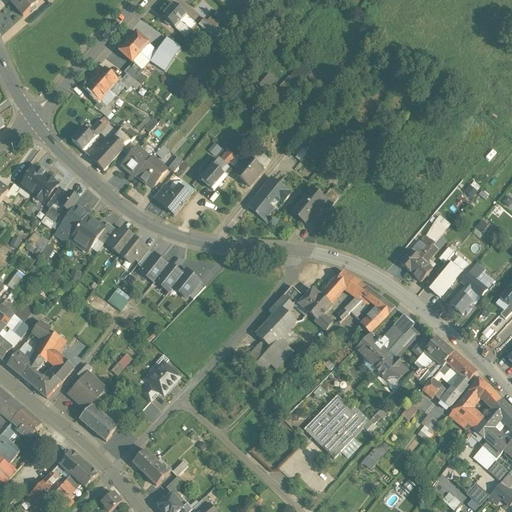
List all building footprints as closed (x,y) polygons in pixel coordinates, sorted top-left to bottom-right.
[(38,0),(10,0),(9,1),(23,16),(40,1),(38,0)] [(173,5),(162,17),(167,22),(165,24),(168,26),(170,25),(184,38),(196,25),(186,17),(186,16),(173,5)] [(218,24),(210,17),(207,21),(215,28),(218,24)] [(214,28),(204,19),(199,25),(209,34),(214,28)] [(214,28),(209,34),(214,38),(219,32),(214,28)] [(150,45),(137,33),(128,43),(141,54),(150,45)] [(150,63),(164,73),(181,48),(167,39),(150,63)] [(141,54),(128,43),(119,52),(132,64),(133,62),(141,54)] [(149,61),(141,54),(133,62),(141,69),(142,68),(149,61)] [(132,64),(124,73),(141,85),(146,78),(141,74),(144,70),(142,68),(141,69),(133,62),(132,64)] [(303,79),(311,72),(302,62),(294,70),(303,79)] [(104,68),(95,78),(109,91),(120,78),(113,72),(111,74),(104,68)] [(270,73),(259,84),(266,91),(277,80),(270,73)] [(109,91),(95,78),(86,89),(92,95),(91,97),(98,103),(109,91)] [(108,124),(103,118),(91,131),(92,132),(93,132),(97,136),(100,133),(105,137),(113,128),(108,125),(108,124)] [(153,119),(144,128),(150,134),(159,124),(153,119)] [(84,127),(72,140),(82,150),(97,136),(93,132),(92,132),(91,134),(84,127)] [(113,128),(105,137),(109,141),(114,136),(126,148),(135,138),(122,128),(118,132),(113,128)] [(109,141),(92,160),(103,171),(126,148),(114,136),(109,141)] [(215,157),(222,149),(215,143),(208,151),(215,157)] [(234,145),(219,161),(226,167),(240,151),(234,145)] [(151,160),(138,149),(122,166),(135,178),(136,177),(151,160)] [(177,158),(168,169),(174,174),(183,163),(177,158)] [(246,158),(240,165),(241,166),(234,175),(250,187),(261,173),(255,168),(256,166),(246,158)] [(151,160),(136,177),(145,185),(147,183),(150,186),(153,183),(155,185),(167,172),(152,159),(151,160)] [(219,161),(213,168),(202,180),(214,191),(225,178),(219,173),(226,167),(219,161)] [(33,166),(20,185),(32,193),(45,174),(33,166)] [(226,167),(219,173),(225,178),(231,171),(226,167)] [(32,193),(31,194),(33,196),(32,197),(33,201),(36,203),(40,203),(41,201),(43,203),(54,189),(57,183),(45,174),(32,193)] [(10,187),(14,178),(9,176),(6,185),(10,187)] [(290,195),(271,180),(261,192),(262,193),(258,197),(249,208),(257,214),(255,215),(258,217),(259,216),(264,220),(274,209),(269,204),(275,197),(283,203),(290,195)] [(9,191),(6,195),(13,199),(20,188),(14,183),(9,191)] [(0,184),(0,203),(6,195),(9,191),(0,184)] [(164,185),(154,197),(164,205),(174,193),(164,185)] [(164,205),(163,206),(174,215),(190,197),(179,188),(174,193),(164,205)] [(60,194),(54,189),(43,203),(50,207),(51,206),(60,194)] [(323,200),(311,190),(293,212),(308,224),(324,203),(325,202),(323,200)] [(69,191),(59,204),(65,208),(69,211),(79,198),(69,191)] [(330,191),(323,200),(325,202),(324,203),(331,208),(339,198),(330,191)] [(86,203),(79,198),(54,234),(60,238),(63,234),(70,239),(86,216),(89,213),(82,208),(86,203)] [(501,207),(493,201),(489,205),(497,212),(501,207)] [(61,213),(51,206),(50,207),(47,211),(57,218),(61,213)] [(57,218),(55,221),(60,225),(69,211),(65,208),(57,218)] [(86,216),(70,239),(78,244),(81,241),(91,248),(97,239),(105,229),(103,228),(86,216)] [(113,228),(106,224),(103,228),(105,229),(97,239),(104,243),(104,242),(113,228)] [(434,224),(426,237),(435,244),(445,233),(434,224)] [(118,233),(113,228),(104,242),(108,245),(118,233)] [(118,233),(108,245),(119,254),(133,237),(122,228),(118,233)] [(21,237),(15,234),(10,244),(16,247),(21,237)] [(143,246),(133,237),(119,254),(130,264),(134,259),(133,258),(143,246)] [(433,247),(435,244),(425,237),(419,244),(422,246),(418,252),(415,249),(412,253),(422,261),(433,247)] [(45,245),(38,255),(45,260),(52,250),(45,245)] [(143,246),(133,258),(134,259),(139,263),(148,251),(143,246)] [(433,247),(422,261),(426,265),(438,251),(433,247)] [(447,248),(438,259),(444,263),(453,253),(447,248)] [(138,264),(143,268),(153,255),(148,251),(139,263),(138,264)] [(410,252),(400,264),(411,273),(422,261),(410,252)] [(143,268),(140,271),(154,282),(156,280),(168,265),(153,254),(153,255),(143,268)] [(460,256),(454,263),(463,271),(469,264),(460,256)] [(422,261),(411,273),(421,282),(432,270),(422,261)] [(436,275),(440,279),(452,265),(448,261),(436,275)] [(183,275),(169,264),(168,265),(156,280),(170,291),(173,287),(183,275)] [(430,291),(440,299),(462,272),(453,264),(452,265),(440,279),(430,291)] [(11,269),(3,279),(9,284),(17,273),(11,269)] [(173,287),(187,298),(189,296),(200,282),(201,281),(186,270),(183,275),(173,287)] [(366,289),(344,272),(336,280),(334,279),(332,282),(341,289),(356,298),(358,300),(362,295),(366,289)] [(487,291),(468,275),(460,283),(465,287),(466,286),(471,290),(481,298),(487,291)] [(205,286),(200,282),(189,296),(194,300),(205,286)] [(341,289),(332,282),(319,297),(327,304),(337,294),(341,289)] [(511,284),(500,299),(506,303),(505,304),(506,305),(507,304),(508,305),(511,308),(511,307),(511,284)] [(281,297),(301,316),(305,312),(319,297),(308,287),(301,295),(292,286),(281,297)] [(465,287),(459,294),(464,298),(471,290),(466,286),(465,287)] [(121,311),(131,298),(118,288),(108,301),(121,311)] [(394,309),(367,288),(366,289),(362,295),(371,303),(376,308),(360,324),(369,334),(394,309)] [(459,294),(450,306),(462,316),(464,313),(467,315),(472,309),(469,307),(472,304),(464,298),(459,294)] [(362,295),(358,300),(360,302),(350,312),(355,319),(367,307),(371,303),(362,295)] [(301,316),(281,297),(267,312),(270,316),(254,334),(262,342),(244,360),(252,368),(289,329),(301,316)] [(327,304),(319,297),(305,312),(315,321),(320,316),(329,306),(327,304)] [(343,311),(337,317),(341,321),(350,312),(360,302),(358,300),(356,298),(343,311)] [(16,315),(25,322),(34,311),(25,304),(16,315)] [(508,305),(500,315),(505,320),(511,313),(511,307),(511,308),(508,305)] [(0,323),(2,324),(10,314),(1,308),(0,309),(0,323)] [(10,314),(2,324),(0,325),(0,331),(3,334),(6,329),(15,317),(10,314)] [(315,321),(314,322),(325,331),(331,325),(320,316),(315,321)] [(397,324),(381,341),(379,340),(377,339),(376,339),(375,340),(369,335),(353,351),(374,371),(381,364),(388,355),(389,354),(401,339),(411,329),(414,325),(402,316),(396,322),(397,324)] [(29,329),(15,317),(6,329),(20,340),(29,329)] [(51,330),(40,323),(32,334),(44,342),(50,332),(51,330)] [(289,329),(252,368),(259,375),(268,365),(273,370),(292,350),(288,346),(297,336),(295,334),(290,330),(289,329)] [(418,336),(411,329),(401,339),(389,354),(396,360),(397,359),(418,336)] [(44,342),(34,357),(44,363),(45,363),(47,360),(56,368),(67,377),(74,369),(53,351),(60,339),(50,332),(44,342)] [(429,347),(425,352),(433,360),(443,369),(446,365),(445,364),(454,354),(437,338),(429,347)] [(0,339),(0,361),(2,363),(12,349),(0,339)] [(429,347),(423,340),(413,351),(420,359),(425,352),(429,347)] [(18,353),(8,367),(21,378),(30,364),(18,353)] [(396,360),(389,354),(388,355),(381,364),(374,371),(386,381),(388,380),(390,379),(393,379),(396,379),(398,381),(406,372),(400,365),(400,362),(397,359),(396,360)] [(454,354),(445,364),(446,365),(451,369),(456,373),(465,363),(454,354)] [(163,356),(155,366),(159,369),(162,366),(165,365),(165,366),(169,362),(163,356)] [(44,363),(34,357),(31,362),(41,368),(44,363)] [(120,363),(114,357),(107,365),(114,370),(120,363)] [(440,373),(443,369),(433,360),(424,370),(419,371),(413,377),(418,381),(419,380),(428,387),(433,380),(440,373)] [(41,368),(31,362),(30,364),(21,378),(31,386),(37,379),(35,378),(41,368)] [(476,373),(465,363),(456,373),(461,377),(468,383),(476,373)] [(86,365),(76,376),(81,380),(88,372),(88,373),(90,370),(86,365)] [(155,376),(152,376),(149,380),(149,383),(163,397),(180,379),(165,366),(165,365),(162,366),(159,369),(159,372),(155,376)] [(443,369),(440,373),(444,377),(451,369),(446,365),(443,369)] [(67,377),(56,368),(50,375),(60,385),(61,385),(67,377)] [(81,380),(67,395),(86,413),(91,407),(101,396),(101,395),(105,392),(106,390),(88,373),(88,372),(81,380)] [(50,375),(43,384),(37,379),(31,386),(47,400),(60,385),(50,375)] [(461,377),(454,385),(455,386),(443,399),(451,407),(469,387),(466,385),(468,383),(461,377)] [(428,387),(423,392),(432,400),(442,388),(433,380),(428,387)] [(479,380),(469,392),(479,400),(481,397),(494,408),(501,401),(489,387),(479,380)] [(158,395),(149,386),(142,394),(151,403),(158,395)] [(12,402),(0,391),(0,414),(0,415),(12,402)] [(105,392),(101,395),(101,396),(91,407),(105,420),(113,427),(116,423),(120,426),(131,413),(105,392)] [(469,392),(450,416),(459,425),(472,408),(479,400),(469,392)] [(305,432),(334,460),(340,453),(353,440),(369,422),(355,409),(352,411),(338,397),(305,432)] [(494,408),(492,410),(487,417),(497,425),(501,420),(509,410),(501,401),(494,408)] [(12,402),(0,415),(7,420),(12,425),(24,411),(12,402)] [(105,420),(91,407),(86,413),(80,421),(94,433),(105,420)] [(484,420),(472,408),(459,425),(471,435),(475,430),(484,420)] [(511,413),(509,410),(501,420),(505,424),(511,431),(511,413)] [(24,411),(12,425),(16,428),(20,431),(18,433),(25,439),(27,437),(30,440),(42,427),(24,411)] [(439,424),(428,415),(422,423),(432,432),(439,424)] [(484,420),(475,430),(489,442),(494,437),(490,433),(497,425),(487,417),(484,420)] [(113,427),(105,420),(94,433),(105,443),(116,430),(113,427)] [(505,424),(501,420),(497,425),(490,433),(494,437),(495,436),(505,424)] [(12,425),(2,437),(8,442),(16,433),(14,431),(16,428),(12,425)] [(500,440),(495,436),(494,437),(489,442),(494,447),(500,440)] [(8,442),(2,437),(0,438),(0,446),(10,456),(16,449),(8,442)] [(359,446),(353,440),(340,453),(347,460),(359,446)] [(508,447),(500,440),(494,447),(490,452),(498,458),(503,452),(508,447)] [(487,441),(473,458),(480,464),(490,452),(494,447),(489,442),(487,441)] [(511,441),(508,447),(503,452),(511,459),(511,441)] [(389,450),(381,442),(368,457),(376,464),(389,450)] [(10,456),(0,446),(0,455),(0,456),(10,465),(9,465),(10,466),(21,454),(16,449),(10,456)] [(145,451),(133,464),(144,476),(157,463),(158,463),(145,451)] [(498,458),(490,452),(480,464),(487,470),(495,461),(498,458)] [(84,464),(72,453),(59,466),(62,469),(72,477),(84,464)] [(0,456),(0,475),(9,465),(10,465),(0,456)] [(495,461),(487,470),(501,482),(509,473),(495,461)] [(178,477),(188,468),(184,462),(173,472),(178,477)] [(157,463),(144,476),(156,487),(171,472),(167,468),(164,471),(157,463)] [(84,464),(72,477),(75,480),(86,489),(98,477),(84,464)] [(59,466),(51,474),(57,479),(62,474),(59,472),(62,469),(59,466)] [(501,482),(499,485),(506,491),(511,484),(511,475),(509,473),(501,482)] [(51,474),(42,483),(48,489),(51,485),(57,479),(51,474)] [(72,477),(60,489),(63,492),(75,480),(72,477)] [(48,489),(42,483),(34,492),(39,498),(40,498),(49,489),(48,489)] [(58,492),(51,485),(48,489),(49,489),(55,495),(58,492)] [(480,506),(489,496),(476,485),(467,495),(480,506)] [(511,496),(506,491),(499,485),(493,491),(501,498),(509,505),(511,501),(511,496)] [(49,489),(40,498),(46,504),(52,498),(55,495),(49,489)] [(63,492),(60,489),(58,492),(55,495),(52,498),(65,510),(74,502),(63,492)] [(459,502),(448,491),(441,499),(452,510),(459,502)] [(493,491),(488,498),(496,504),(501,498),(493,491)] [(34,492),(28,499),(33,504),(39,498),(34,492)] [(114,493),(101,504),(106,510),(107,511),(111,511),(122,504),(114,493)] [(171,495),(157,507),(161,511),(179,511),(180,511),(181,511),(191,511),(192,511),(183,503),(180,506),(171,495)]
